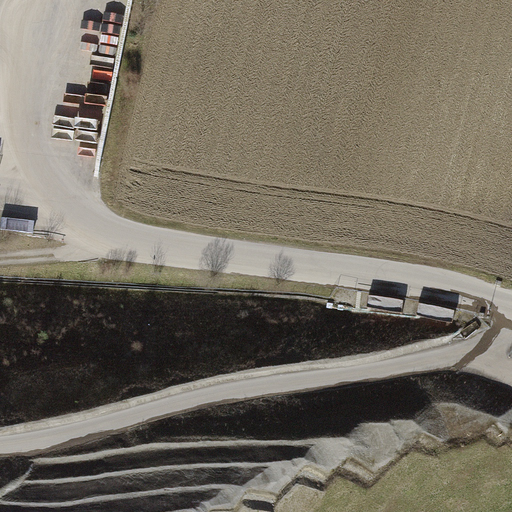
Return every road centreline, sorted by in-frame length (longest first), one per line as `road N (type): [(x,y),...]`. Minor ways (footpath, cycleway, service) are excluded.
road 1 (track): [(89,245),(425,288),(511,312)]
road 2 (track): [(89,245),(0,105)]
